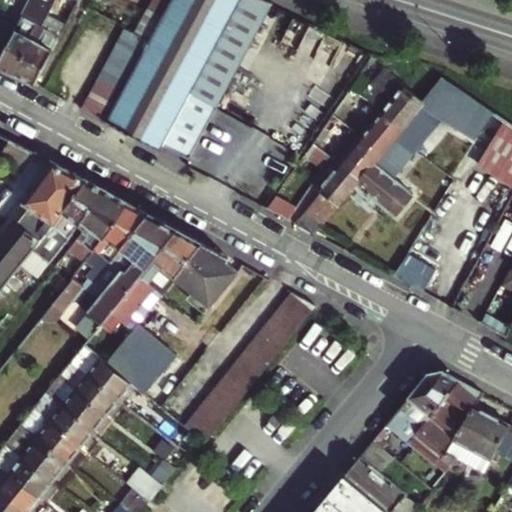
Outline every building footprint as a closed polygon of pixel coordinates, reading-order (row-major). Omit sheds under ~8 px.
[(0,23),(0,65),(17,74),(46,26),(59,5),(61,0),(38,0),(30,15),(12,4),(0,23)] [(86,2),(81,0),(61,0),(59,5),(77,16),(86,2)] [(249,0),(177,0),(173,10),(160,37),(116,128),(160,151),(165,144),(190,158),(271,10),(249,0)] [(159,0),(157,5),(173,10),(177,0),(159,0)] [(173,10),(157,5),(145,31),(160,37),(173,10)] [(64,37),(46,26),(17,74),(35,84),(64,37)] [(116,128),(160,37),(145,31),(134,27),(93,115),(116,128)] [(361,71),(351,86),(369,100),(376,90),(366,82),(368,78),(361,71)] [(428,96),(441,107),(442,106),(458,85),(445,76),(428,96)] [(424,101),(403,84),(381,111),(402,128),(424,101)] [(478,98),(458,85),(442,106),(463,120),(478,98)] [(441,107),(428,96),(424,101),(402,128),(382,152),(361,179),(357,183),(396,215),(415,192),(389,171),(441,107)] [(478,98),(463,120),(479,131),(494,110),(478,98)] [(381,111),(361,135),(382,152),(402,128),(381,111)] [(0,158),(1,159),(10,138),(0,132),(0,158)] [(382,152),(361,135),(340,162),(361,179),(382,152)] [(35,151),(10,138),(1,159),(24,171),(35,151)] [(332,156),(313,140),(305,153),(323,168),(332,156)] [(88,180),(54,162),(0,230),(0,290),(14,273),(34,248),(45,234),(88,180)] [(361,179),(340,162),(318,188),(322,192),(302,214),(297,224),(314,233),(357,183),(361,179)] [(114,194),(88,180),(45,234),(61,247),(79,226),(85,231),(114,194)] [(133,205),(114,194),(85,231),(57,266),(74,280),(133,205)] [(275,196),(267,208),(289,220),(297,207),(275,196)] [(133,205),(74,280),(83,288),(87,291),(112,261),(150,213),(133,205)] [(179,229),(150,213),(112,261),(122,269),(98,299),(87,312),(102,324),(179,229)] [(147,395),(178,355),(139,325),(177,277),(211,305),(239,270),(218,254),(220,251),(179,229),(102,324),(85,345),(96,354),(124,320),(136,329),(108,364),(133,384),(147,395)] [(407,252),(395,276),(425,293),(436,268),(407,252)] [(122,269),(112,261),(87,291),(98,299),(122,269)] [(66,289),(54,305),(63,312),(83,288),(74,280),(66,289)] [(314,305),(292,290),(185,426),(192,431),(202,440),(206,442),(314,305)] [(101,358),(89,374),(121,399),(133,384),(108,364),(101,358)] [(442,455),(445,458),(477,406),(485,393),(444,370),(429,373),(388,423),(435,462),(442,455)] [(89,374),(77,389),(108,414),(121,399),(89,374)] [(77,389),(64,405),(95,431),(108,414),(77,389)] [(64,405),(48,392),(33,410),(50,423),(64,405)] [(64,405),(50,423),(82,448),(95,431),(64,405)] [(445,458),(452,464),(458,457),(486,473),(497,452),(511,459),(511,425),(477,406),(445,458)] [(50,423),(33,410),(19,428),(36,441),(50,423)] [(50,423),(36,441),(67,465),(82,448),(50,423)] [(19,428),(6,445),(22,458),(36,441),(19,428)] [(394,436),(384,428),(374,441),(383,448),(394,436)] [(202,440),(192,431),(180,447),(190,455),(202,440)] [(67,465),(36,441),(22,458),(54,483),(67,465)] [(374,441),(371,444),(380,452),(383,448),(374,441)] [(164,442),(156,452),(167,461),(175,451),(164,442)] [(6,445),(0,451),(0,465),(10,473),(22,458),(6,445)] [(408,494),(361,455),(346,474),(391,511),(411,511),(417,506),(406,497),(408,494)] [(22,458),(10,473),(41,498),(54,483),(22,458)] [(0,485),(10,473),(0,465),(0,485)] [(29,511),(41,498),(10,473),(0,485),(0,491),(25,511),(29,511)] [(391,511),(346,474),(314,511),(391,511)] [(150,502),(162,489),(148,477),(137,491),(150,502)] [(25,511),(0,491),(0,511),(25,511)] [(132,491),(119,507),(126,511),(141,511),(148,505),(132,491)]
